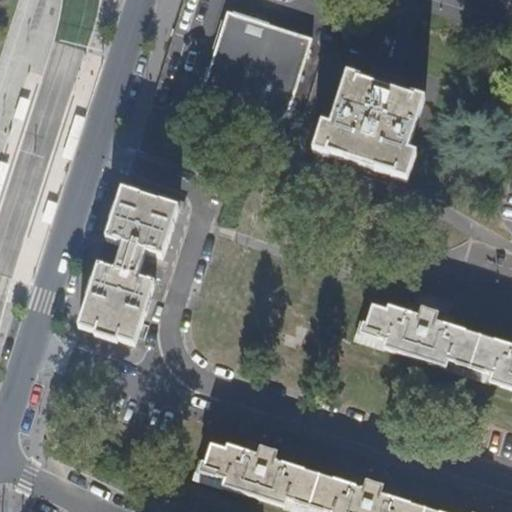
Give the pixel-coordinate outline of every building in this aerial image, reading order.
[(310,32),(226,7),(202,97),(272,124),(287,112),(310,32)] [(407,155),(424,101),(409,95),(408,99),(394,95),(397,86),(390,84),(384,82),(381,90),(362,85),(364,80),(350,75),(333,130),(326,128),(316,156),(332,162),(334,158),(392,177),(391,181),(405,185),(414,158),(407,155)] [(163,261),(178,212),(151,203),(122,193),(106,242),(124,248),(115,274),(98,268),(77,330),(134,349),(155,286),(137,280),(146,255),(163,261)] [(439,315),(448,318),(453,304),(435,298),(418,293),(413,307),(422,310),(419,320),(409,317),(388,310),(386,314),(373,310),(367,327),(360,324),(355,342),(511,392),(511,350),(445,328),(435,326),(439,315)] [(422,310),(413,307),(409,317),(419,320),(422,310)] [(445,328),(448,318),(439,315),(435,326),(445,328)] [(257,459),(249,456),(227,449),(224,453),(211,448),(206,466),(199,465),(194,481),(291,511),(500,511),(501,510),(482,503),(466,498),(461,511),(424,511),(389,501),(379,498),(382,487),(391,490),(395,475),(379,471),(361,466),(357,479),(366,482),(363,492),(354,489),(284,468),(274,465),(277,454),(287,456),(291,442),(273,437),(256,431),(252,446),(260,449),(257,459)] [(252,446),(249,456),(257,459),(260,449),(252,446)] [(284,468),(287,456),(277,454),(274,465),(284,468)] [(357,479),(354,489),(363,492),(366,482),(357,479)] [(379,498),(389,501),(391,490),(382,487),(379,498)]
